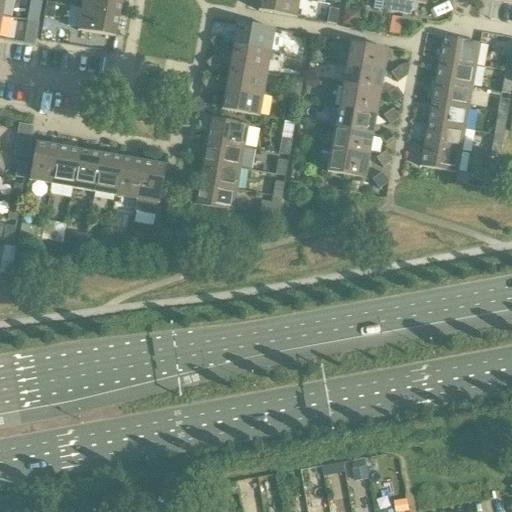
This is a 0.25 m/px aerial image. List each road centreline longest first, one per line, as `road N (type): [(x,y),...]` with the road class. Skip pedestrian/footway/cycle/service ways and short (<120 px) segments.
road 1 (secondary): [(0,466),(511,373)]
road 2 (secondary): [(511,298),(0,391)]
